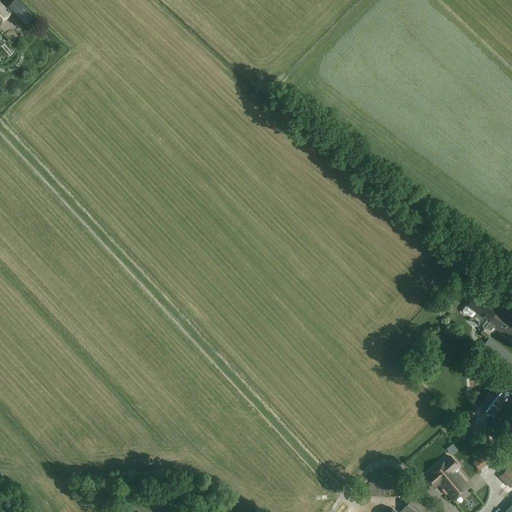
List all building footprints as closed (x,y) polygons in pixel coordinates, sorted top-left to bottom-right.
[(9,9),(7,11),(0,3),(0,24),(11,14),(10,13),(11,12),(26,26),(35,17),(17,0),(14,0),(7,8),(9,9)] [(500,298),(499,299),(493,307),(476,294),(467,306),(485,319),(481,324),(485,327),(488,324),(487,324),(504,301),(500,298)] [(488,324),(485,327),(491,331),(494,327),(497,330),(498,329),(501,331),(500,332),(511,340),(511,339),(511,320),(507,316),(510,312),(501,306),(504,302),(504,301),(487,324),(488,324)] [(478,353),(511,378),(511,356),(489,339),(478,353)] [(483,369),(472,361),(468,366),(479,374),(483,369)] [(483,402),(496,412),(511,393),(511,383),(503,377),(483,402)] [(504,408),(487,429),(501,440),(511,426),(511,399),(504,409),(504,408)] [(468,436),(461,428),(455,433),(463,441),(468,436)] [(452,444),(446,448),(451,454),(457,450),(452,444)] [(483,453),(472,462),(479,470),(490,461),(483,453)] [(469,487),(454,470),(459,467),(450,456),(425,478),(434,488),(438,484),(442,489),(441,490),(446,495),(447,494),(453,501),(469,487)] [(511,484),(511,472),(507,467),(498,476),(510,487),(511,484)] [(162,498),(160,502),(171,507),(175,499),(163,494),(162,498)] [(389,511),(433,511),(415,495),(400,511),(395,511),(392,509),(389,511)] [(511,511),(511,503),(503,511),(511,511)]
